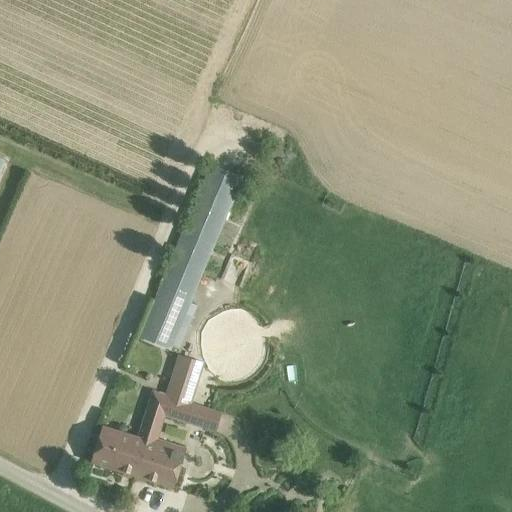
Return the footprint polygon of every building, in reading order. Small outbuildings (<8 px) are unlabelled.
[(212,164),(140,336),(170,348),(180,352),(198,307),(189,303),(243,177),(233,173),(212,164)] [(237,164),(233,173),(243,177),(250,180),(253,171),(237,164)] [(237,255),(226,278),(242,285),(252,261),(237,255)] [(139,440),(136,439),(136,441),(147,444),(137,476),(141,477),(141,476),(145,478),(145,479),(174,488),(185,453),(155,445),(164,415),(185,421),(190,405),(185,404),(199,362),(180,355),(166,398),(154,394),(139,440)] [(131,474),(137,476),(147,444),(136,441),(136,439),(101,431),(91,462),(126,473),(126,471),(131,473),(131,474)]
